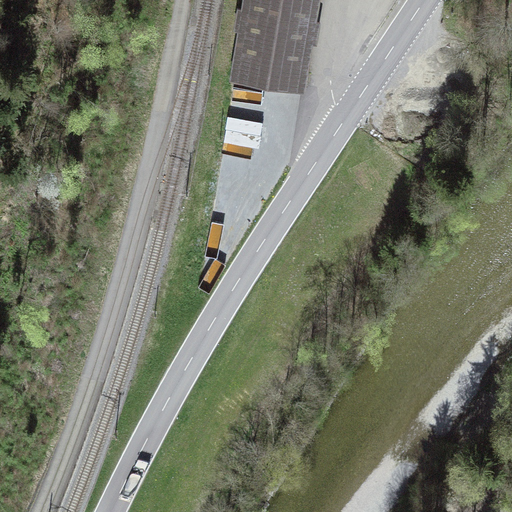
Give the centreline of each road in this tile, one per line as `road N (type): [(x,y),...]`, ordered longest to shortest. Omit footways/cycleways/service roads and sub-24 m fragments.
road 1 (tertiary): [(424,0),(220,308),(111,511)]
road 2 (residential): [(180,0),(130,230),(35,511)]
